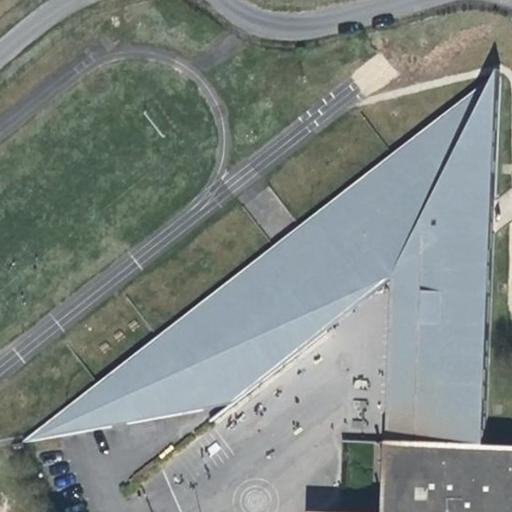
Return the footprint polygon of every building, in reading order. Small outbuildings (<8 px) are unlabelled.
[(511,511),(511,447),(487,446),(496,199),(501,67),(317,224),(372,295),(395,277),(428,252),(421,445),(389,444),(385,511),(511,511)] [(372,295),(317,224),(270,261),(325,332),(372,295)] [(421,445),(428,252),(395,277),(388,444),(389,444),(421,445)] [(233,402),(325,332),(270,261),(19,444),(199,411),(233,402)] [(248,493),(251,511),(267,511),(264,491),(248,493)]
